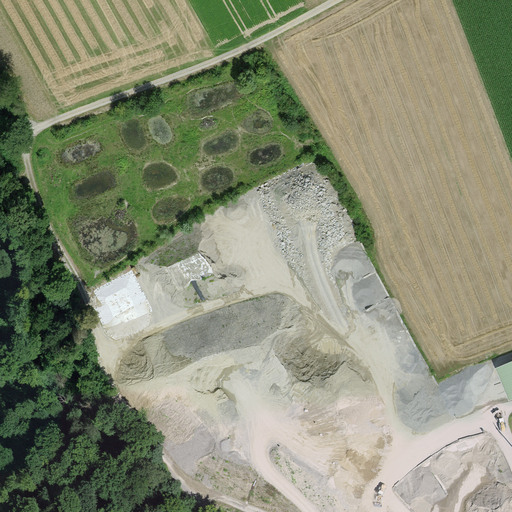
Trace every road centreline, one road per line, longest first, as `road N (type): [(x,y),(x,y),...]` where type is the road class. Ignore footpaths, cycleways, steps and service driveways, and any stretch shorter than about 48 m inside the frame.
road 1 (track): [(28,145),(28,184),(75,278),(104,366),(195,498),(226,511)]
road 2 (track): [(353,0),(39,126)]
